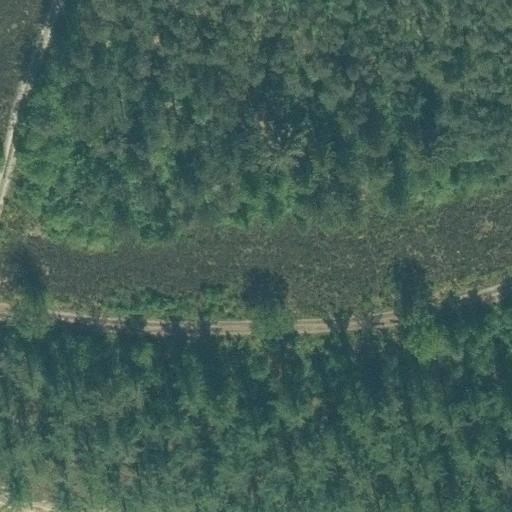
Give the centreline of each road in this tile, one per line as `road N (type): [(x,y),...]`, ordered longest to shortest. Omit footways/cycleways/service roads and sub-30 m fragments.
road 1 (track): [(0,309),(127,325),(335,311),(511,266)]
road 2 (track): [(0,192),(57,4)]
